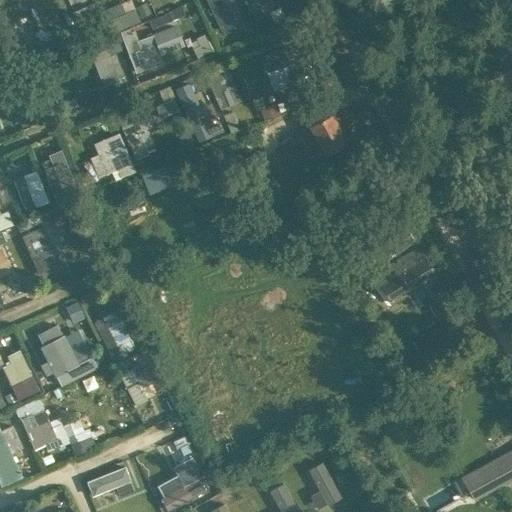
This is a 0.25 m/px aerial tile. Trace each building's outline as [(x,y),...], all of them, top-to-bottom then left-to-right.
[(222,31),(245,20),(235,0),(208,0),(211,5),(210,6),(222,31)] [(269,0),(245,0),(254,18),(274,8),(269,0)] [(182,19),(176,6),(133,25),(139,38),(182,19)] [(153,55),(187,44),(180,24),(137,38),(133,26),(122,30),(135,72),(156,65),(153,55)] [(297,40),(261,55),(274,88),(310,73),(297,40)] [(123,80),(119,49),(92,53),(96,84),(123,80)] [(219,107),(241,100),(230,66),(208,73),(219,107)] [(176,86),(196,137),(219,128),(200,77),(176,86)] [(161,115),(179,108),(175,98),(157,105),(161,115)] [(120,122),(136,158),(157,149),(142,113),(120,122)] [(319,140),(327,155),(349,143),(332,113),(311,125),(313,129),(300,136),(306,147),(319,140)] [(120,131),(89,143),(102,178),(134,166),(120,131)] [(51,189),(74,183),(66,150),(42,156),(51,189)] [(241,183),(273,166),(265,151),(233,167),(241,183)] [(172,158),(157,164),(166,187),(182,181),(172,158)] [(37,168),(13,177),(25,209),(49,200),(37,168)] [(4,183),(0,184),(0,196),(7,211),(15,208),(4,183)] [(292,216),(287,206),(264,217),(268,227),(292,216)] [(22,232),(35,267),(59,259),(46,224),(22,232)] [(380,242),(390,257),(415,240),(406,225),(380,242)] [(241,227),(239,228),(232,232),(239,243),(248,238),(241,227)] [(0,288),(8,285),(3,274),(13,269),(1,246),(0,245),(0,288)] [(428,299),(447,328),(465,315),(446,286),(445,287),(437,275),(438,274),(420,247),(375,277),(393,304),(430,280),(438,292),(428,299)] [(99,318),(117,352),(135,341),(117,308),(99,318)] [(99,367),(94,354),(78,361),(61,321),(37,331),(59,384),(99,367)] [(0,361),(18,398),(40,388),(22,350),(0,360),(0,361)] [(136,404),(148,398),(142,385),(155,379),(147,361),(121,373),(136,404)] [(38,396),(15,407),(35,446),(57,435),(38,396)] [(0,423),(0,484),(22,476),(2,422),(0,423)] [(14,423),(4,426),(13,450),(23,446),(14,423)] [(511,450),(511,451),(463,479),(474,499),(511,477),(511,450)] [(160,496),(169,511),(178,511),(214,491),(193,454),(174,466),(184,483),(160,496)] [(310,467),(327,503),(342,496),(325,460),(310,467)] [(129,466),(88,477),(93,493),(119,486),(120,492),(134,488),(129,466)] [(283,511),(301,511),(285,481),(270,489),(283,511)] [(232,511),(228,501),(213,508),(214,511),(232,511)]
